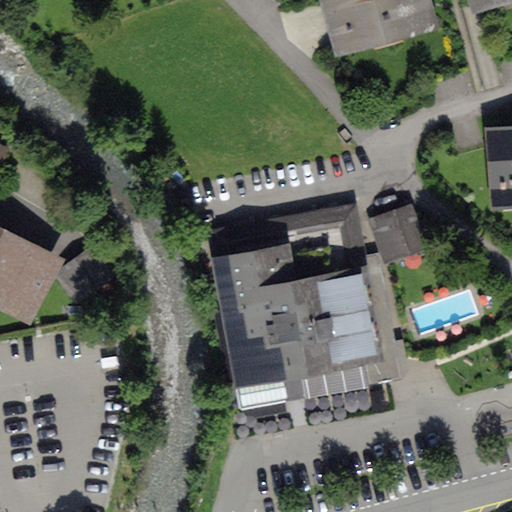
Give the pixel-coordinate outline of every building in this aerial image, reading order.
[(428,19),(422,0),(329,0),(341,43),(428,19)] [(501,196),(511,195),(511,135),(497,137),(501,196)] [(378,261),(363,264),(352,206),(218,231),(245,375),(237,377),(242,406),(287,398),(284,381),(299,378),(298,370),(365,358),(366,362),(396,356),(378,261)] [(409,208),(374,220),(386,255),(429,241),(423,223),(415,226),(409,208)] [(0,257),(9,240),(0,234),(0,257)] [(0,286),(9,291),(30,251),(9,240),(0,257),(0,286)] [(83,256),(101,280),(113,271),(96,247),(83,256)] [(30,303),(52,262),(30,251),(9,291),(30,303)] [(71,265),(89,289),(101,280),(83,256),(71,265)] [(89,289),(71,265),(59,274),(76,298),(89,289)]
